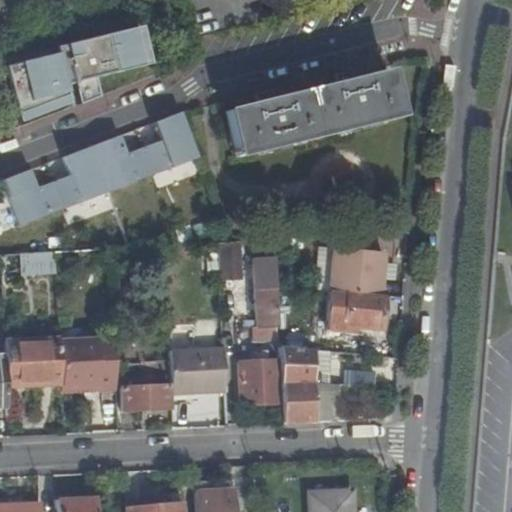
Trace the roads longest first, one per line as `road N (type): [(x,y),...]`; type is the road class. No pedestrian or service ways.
road 1 (residential): [(468,41),(383,33),(215,74),(177,98),(0,163)]
road 2 (residential): [(0,455),(413,434)]
road 3 (tertiary): [(413,434),(468,41)]
